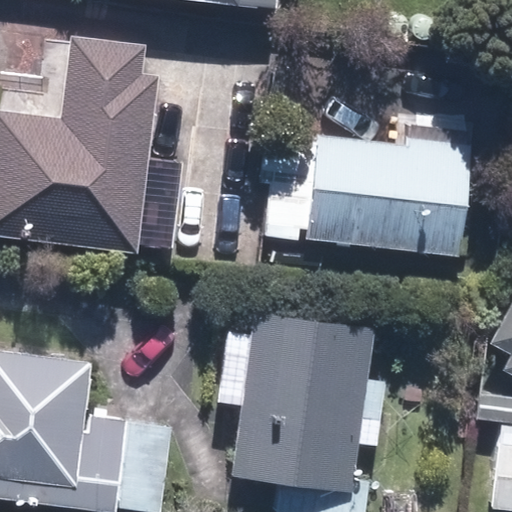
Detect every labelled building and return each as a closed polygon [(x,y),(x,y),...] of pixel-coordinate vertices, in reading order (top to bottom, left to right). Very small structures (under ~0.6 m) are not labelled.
[(193,0),(275,10),(276,0),(193,0)] [(133,55),(52,47),(45,118),(0,114),(0,240),(114,251),(115,242),(156,246),(163,170),(122,166),(133,55)] [(285,139),(284,163),(249,161),(246,233),(280,235),(279,247),(444,255),(449,147),(285,139)] [(511,387),(511,292),(482,344),(497,353),(485,372),(511,387)] [(232,320),(228,362),(204,360),(201,402),(225,404),(219,484),(275,489),(273,511),(346,511),(349,484),(338,483),(341,447),(363,448),(368,378),(347,377),(350,329),(232,320)] [(69,412),(74,364),(0,356),(0,502),(92,511),(97,511),(145,511),(154,420),(69,412)] [(511,511),(511,431),(487,429),(477,511),(511,511)]
